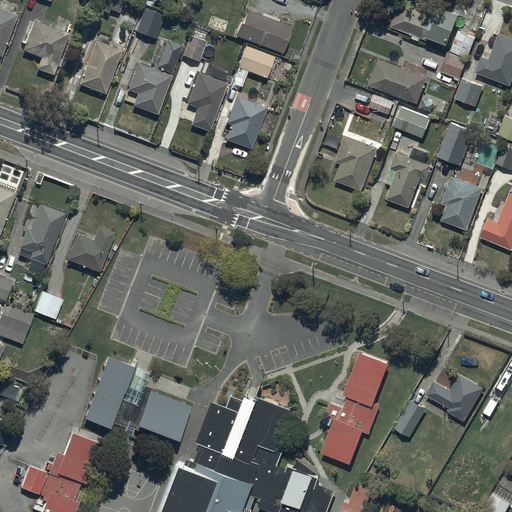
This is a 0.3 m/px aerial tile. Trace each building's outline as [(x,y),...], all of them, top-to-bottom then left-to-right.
[(124,0),(96,0),(93,7),(108,14),(110,10),(118,14),(124,0)] [(399,6),(391,27),(448,48),(460,16),(438,8),(434,19),(399,6)] [(164,16),(144,9),(135,32),(155,39),(164,16)] [(17,17),(0,10),(0,57),(2,59),(17,17)] [(243,26),(241,25),(239,25),(235,37),(283,54),(293,28),(291,28),(292,24),(264,13),(263,16),(248,11),(243,26)] [(69,35),(34,23),(23,52),(40,58),(36,70),(53,77),(69,35)] [(477,39),(459,32),(451,52),(469,59),(477,39)] [(511,84),(511,39),(498,34),(489,59),(482,56),(476,74),(511,87),(511,84)] [(206,43),(189,37),(182,56),(199,63),(206,43)] [(122,52),(95,41),(78,85),(105,96),(122,52)] [(182,47),(167,41),(157,69),(172,74),(182,47)] [(275,59),(246,47),(231,83),(241,88),(248,71),(266,79),(275,59)] [(467,62),(448,54),(441,71),(460,79),(467,62)] [(377,60),(368,85),(419,103),(428,78),(377,60)] [(172,76),(137,63),(126,91),(137,95),(132,107),(157,117),(172,76)] [(210,63),(205,77),(197,74),(186,104),(197,108),(191,127),(210,134),(228,85),(224,84),(229,71),(210,63)] [(485,87),(462,78),(455,98),(477,106),(485,87)] [(369,107),(371,107),(390,114),(394,102),(374,94),(369,107)] [(267,109),(235,97),(224,125),(230,127),(225,140),(251,150),(267,109)] [(401,108),(394,127),(424,138),(431,120),(401,108)] [(511,117),(506,116),(499,137),(511,141),(511,117)] [(475,131),(451,123),(438,158),(462,166),(475,131)] [(379,149),(345,136),(335,162),(341,165),(334,182),(362,193),(379,149)] [(511,149),(503,146),(497,164),(511,169),(511,149)] [(432,166),(397,153),(385,184),(392,187),(387,200),(410,208),(421,179),(427,181),(432,166)] [(483,188),(468,182),(466,168),(455,178),(453,177),(442,205),(447,207),(441,221),(467,230),(483,188)] [(0,236),(15,194),(0,188),(0,236)] [(511,250),(511,189),(498,225),(487,220),(480,238),(511,250)] [(46,267),(65,214),(39,205),(29,232),(25,230),(19,248),(21,249),(18,256),(31,261),(27,271),(41,276),(44,266),(46,267)] [(93,241),(75,234),(66,260),(99,272),(114,234),(98,228),(93,241)] [(96,278),(86,274),(82,287),(91,291),(96,278)] [(0,277),(0,299),(5,302),(12,282),(0,277)] [(63,300),(41,292),(33,312),(56,321),(63,300)] [(33,316),(4,305),(0,315),(0,335),(23,344),(33,316)] [(375,404),(391,363),(361,352),(322,454),(351,465),(363,433),(369,435),(380,406),(375,404)] [(134,369),(108,358),(84,420),(109,431),(112,424),(133,432),(134,429),(178,445),(191,408),(152,392),(128,383),(134,369)] [(485,389),(460,374),(450,391),(435,381),(427,394),(450,408),(449,411),(466,421),(485,389)] [(15,382),(0,376),(0,396),(16,403),(22,389),(13,385),(15,382)] [(228,409),(212,403),(196,444),(201,445),(194,462),(252,485),(260,464),(276,470),(278,465),(283,453),(275,450),(290,411),(257,398),(254,406),(232,397),(228,409)] [(411,438),(426,409),(410,400),(395,430),(411,438)] [(54,474),(84,485),(99,445),(69,434),(54,474)] [(325,511),(332,490),(318,485),(319,479),(311,476),(316,472),(300,460),(294,469),(288,467),(287,470),(278,465),(276,470),(260,464),(252,485),(249,494),(256,497),(261,499),(258,508),(268,511),(325,511)] [(252,485),(194,462),(192,468),(177,463),(158,511),(250,511),(256,497),(249,494),(252,485)] [(365,511),(372,491),(373,489),(356,483),(349,504),(344,503),(341,511),(365,511)] [(38,511),(73,511),(76,504),(46,493),(38,511)] [(505,511),(511,504),(493,493),(482,511),(505,511)]
